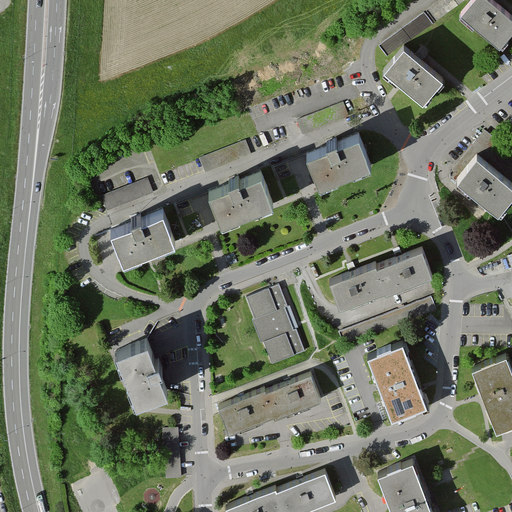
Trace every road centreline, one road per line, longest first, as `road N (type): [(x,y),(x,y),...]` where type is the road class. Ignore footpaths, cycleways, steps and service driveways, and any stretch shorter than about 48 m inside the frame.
road 1 (residential): [(386,112),(99,218),(89,238),(111,280),(193,305)]
road 2 (residential): [(203,477),(425,429),(446,402),(458,285)]
road 3 (trunk): [(29,180),(15,379),(35,511)]
road 4 (residential): [(418,205),(209,288),(193,305)]
road 5 (trunk): [(29,180),(56,0)]
road 6 (trunk): [(36,0),(29,180)]
road 7 (residential): [(193,305),(203,477)]
road 8 (residential): [(420,0),(394,18),(373,50),(371,79),(386,112)]
